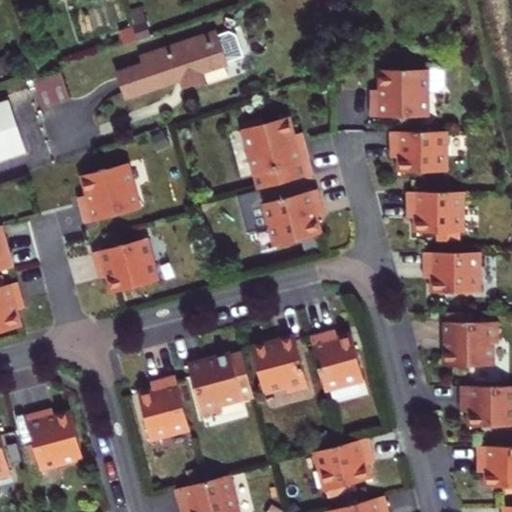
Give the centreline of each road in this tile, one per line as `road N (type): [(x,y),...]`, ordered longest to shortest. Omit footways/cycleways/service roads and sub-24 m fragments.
road 1 (residential): [(90,335),(316,271),(355,272)]
road 2 (residential): [(355,272),(371,290),(432,511)]
road 3 (residential): [(138,511),(90,335)]
road 4 (residential): [(355,272),(369,242),(346,147)]
road 5 (residential): [(74,339),(43,218)]
